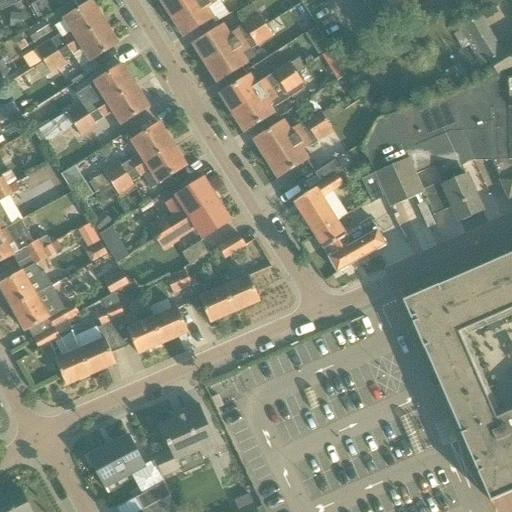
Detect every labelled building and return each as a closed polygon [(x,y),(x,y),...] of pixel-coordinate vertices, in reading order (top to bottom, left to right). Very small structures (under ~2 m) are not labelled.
[(45,0),(42,0),(32,6),(39,18),(52,11),(45,0)] [(199,0),(161,0),(172,17),(199,0)] [(199,0),(172,17),(174,20),(171,22),(171,25),(176,32),(179,33),(181,32),(184,36),(212,18),(206,8),(218,0),(199,0)] [(50,40),(35,50),(43,62),(105,23),(92,2),(65,20),(72,32),(65,37),(62,33),(50,40)] [(23,27),(24,13),(11,12),(10,26),(23,27)] [(236,28),(237,30),(228,36),(222,26),(194,44),(206,64),(267,25),(259,14),(236,28)] [(464,48),(470,44),(483,65),(489,61),(498,75),(511,66),(511,46),(500,53),(479,18),(461,29),(454,33),(464,48)] [(33,43),(47,35),(52,32),(44,20),(27,31),(33,43)] [(118,44),(105,23),(43,62),(51,74),(66,64),(63,59),(72,54),(72,55),(83,48),(91,61),(118,44)] [(267,25),(206,64),(217,82),(245,64),(241,57),(274,37),(267,25)] [(322,55),(337,80),(347,75),(332,50),(322,55)] [(299,58),(290,64),(297,74),(305,68),(299,58)] [(290,64),(264,80),(255,86),(249,76),(221,94),(233,113),(297,74),(290,64)] [(84,107),(81,103),(66,113),(74,126),(135,86),(122,65),(95,83),(103,96),(93,103),(93,102),(84,107)] [(297,74),(233,113),(245,132),(273,114),(271,110),(306,88),(297,74)] [(511,78),(492,79),(379,116),(363,147),(375,173),(374,173),(385,197),(390,208),(424,193),(426,192),(424,189),(417,174),(435,166),(444,163),(462,166),(474,161),(492,161),(500,179),(500,180),(509,200),(511,198),(511,78)] [(13,101),(22,97),(15,83),(6,88),(13,101)] [(135,86),(74,126),(82,138),(97,127),(95,123),(103,118),(104,119),(115,112),(123,124),(149,107),(135,86)] [(255,140),(267,159),(326,121),(321,112),(290,132),(283,122),(255,140)] [(308,145),(310,147),(334,132),(326,121),(267,159),(279,178),(307,160),(301,150),(308,145)] [(97,194),(112,184),(111,184),(173,145),(159,124),(133,141),(142,153),(122,166),(119,162),(89,182),(97,194)] [(111,184),(112,184),(119,196),(135,186),(132,182),(143,176),(152,170),(160,183),(186,166),(173,145),(111,184)] [(441,181),(424,189),(426,192),(424,193),(434,215),(453,207),(459,221),(483,211),(467,175),(466,175),(462,166),(444,163),(435,166),(441,181)] [(61,174),(79,203),(93,195),(75,165),(61,174)] [(385,197),(374,173),(362,179),(373,203),(385,197)] [(337,175),(294,202),(315,236),(338,222),(348,216),(333,192),(344,185),(337,175)] [(0,178),(0,190),(8,185),(3,176),(0,178)] [(204,179),(165,204),(173,216),(166,220),(163,217),(148,227),(156,239),(217,200),(204,179)] [(0,190),(0,201),(13,194),(8,185),(0,190)] [(230,221),(217,200),(156,239),(163,252),(179,241),(179,240),(197,228),(203,238),(230,221)] [(0,231),(12,225),(0,202),(0,231)] [(338,222),(315,236),(324,250),(328,247),(333,255),(328,258),(337,273),(387,245),(378,229),(377,229),(371,219),(360,225),(366,235),(351,244),(338,222)] [(0,263),(14,255),(19,263),(43,249),(38,240),(34,242),(32,239),(21,220),(12,225),(0,231),(0,263)] [(89,223),(77,229),(85,247),(97,242),(89,223)] [(239,235),(222,245),(219,247),(225,258),(246,246),(239,235)] [(202,242),(183,253),(190,265),(208,253),(202,242)] [(19,263),(23,270),(0,283),(0,286),(12,308),(52,286),(44,272),(42,273),(37,264),(48,258),(43,249),(19,263)] [(511,492),(511,253),(403,301),(491,502),(511,492)] [(104,282),(112,294),(115,292),(129,284),(122,271),(104,282)] [(183,291),(192,287),(185,271),(176,275),(183,291)] [(167,279),(174,295),(183,291),(176,275),(167,279)] [(224,287),(236,313),(261,302),(249,276),(224,287)] [(68,319),(78,313),(73,304),(65,309),(52,286),(12,308),(25,332),(50,318),(55,327),(68,319)] [(211,323),(236,313),(224,287),(199,298),(211,323)] [(115,292),(112,294),(102,300),(106,308),(123,348),(134,344),(139,355),(164,344),(153,318),(130,328),(119,302),(115,292)] [(178,307),(153,318),(164,344),(189,333),(178,307)] [(112,353),(123,348),(106,308),(97,312),(102,326),(98,328),(103,340),(81,349),(92,375),(117,364),(112,353)] [(67,386),(92,375),(81,349),(80,350),(68,319),(55,327),(34,339),(40,350),(55,342),(63,357),(56,360),(67,386)] [(185,416),(175,420),(161,426),(171,451),(154,459),(162,477),(181,469),(177,461),(216,444),(198,404),(183,411),(185,416)] [(145,466),(129,436),(89,457),(108,493),(122,486),(119,480),(145,466)] [(221,469),(230,492),(245,486),(236,463),(221,469)] [(136,498),(143,510),(161,500),(170,495),(164,482),(136,498)] [(31,511),(21,491),(0,501),(0,511),(31,511)] [(167,511),(161,500),(143,510),(144,511),(167,511)] [(239,511),(258,511),(255,503),(239,510),(239,511)]
